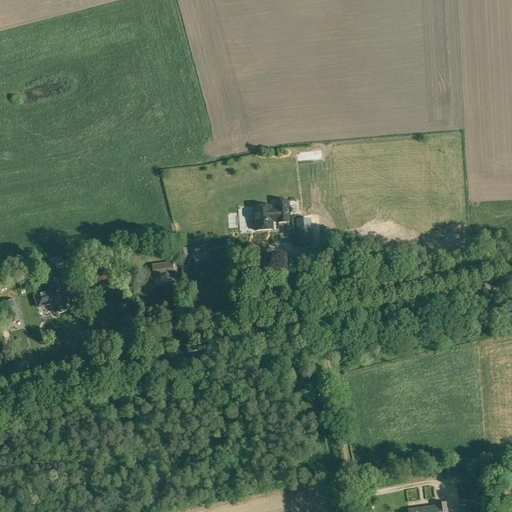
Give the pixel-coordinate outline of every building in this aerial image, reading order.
[(252,207),(254,230),(273,229),(272,220),(277,219),(277,222),(289,221),(287,200),(275,201),(276,209),(271,209),(271,205),(252,207)] [(310,220),(297,221),(298,245),(311,244),(310,220)] [(179,249),(181,260),(188,259),(186,248),(179,249)] [(207,251),(192,253),(194,268),(210,265),(207,251)] [(49,262),(53,275),(70,270),(66,256),(49,262)] [(152,265),(154,277),(174,274),(172,262),(152,265)] [(109,282),(112,290),(120,288),(116,276),(107,271),(95,275),(97,283),(106,280),(109,282)] [(51,304),(54,314),(69,309),(62,286),(47,291),(48,293),(34,297),(38,308),(51,304)] [(80,334),(85,349),(92,347),(87,332),(80,334)] [(481,500),(489,501),(491,484),(482,483),(481,500)] [(407,511),(447,511),(446,503),(437,505),(437,506),(407,511)]
